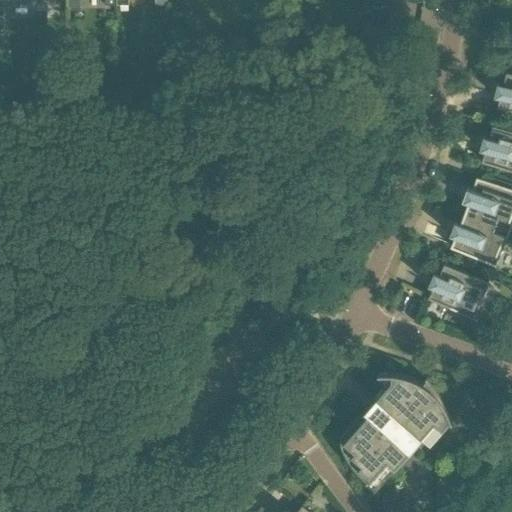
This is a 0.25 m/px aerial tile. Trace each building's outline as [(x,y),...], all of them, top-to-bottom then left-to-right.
[(396,34),(364,27),(359,47),(392,55),(396,34)] [(511,111),(511,71),(506,71),(503,82),(497,80),(493,94),(500,96),(497,107),(511,111)] [(511,129),(493,124),(489,135),(483,133),(479,147),(485,149),(482,160),(511,169),(511,129)] [(464,211),(509,228),(511,220),(511,188),(477,177),(473,188),(466,186),(461,199),(468,201),(464,211)] [(496,264),(509,228),(464,211),(460,222),(454,220),(449,232),(455,235),(451,246),(496,264)] [(489,281),(444,262),(439,273),(433,270),(428,281),(427,283),(434,286),(429,297),(473,317),(489,281)] [(411,376),(400,373),(389,371),(377,372),(377,373),(384,373),(391,373),(391,380),(376,396),(375,395),(374,396),(379,400),(369,410),(368,409),(365,410),(359,415),(353,420),(346,427),(343,431),(341,435),(340,439),(340,442),(341,445),(345,452),(350,461),(356,469),(362,475),(368,481),(369,479),(369,478),(387,458),(394,464),(419,436),(420,437),(421,436),(420,435),(434,420),(441,426),(449,418),(450,421),(452,420),(449,407),(443,395),(436,385),(426,376),(425,378),(426,378),(422,382),(421,381),(411,376)]
